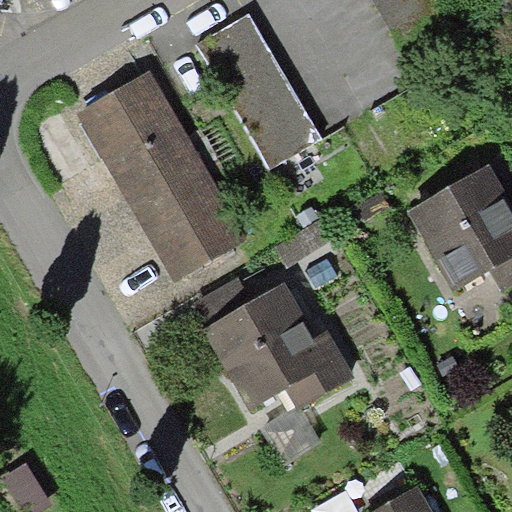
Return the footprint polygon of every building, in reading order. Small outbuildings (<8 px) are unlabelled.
[(439,0),(372,0),(422,86),(472,58),(439,0)] [(198,43),(269,169),(319,141),(249,15),(198,43)] [(75,118),(173,291),(247,249),(149,76),(75,118)] [(410,218),(454,294),(491,273),(502,292),(511,285),(511,201),(494,170),(410,218)] [(252,415),(287,395),(296,411),(298,413),(317,403),(355,381),(327,332),(316,338),(286,285),(252,304),(238,279),(194,303),(209,329),(205,332),(252,415)] [(296,411),(262,432),(284,467),(323,443),(312,427),(326,418),(317,403),(298,413),(296,411)] [(429,511),(417,490),(378,511),(429,511)]
